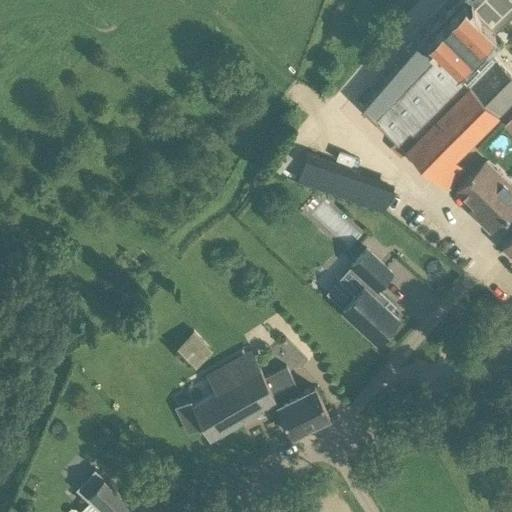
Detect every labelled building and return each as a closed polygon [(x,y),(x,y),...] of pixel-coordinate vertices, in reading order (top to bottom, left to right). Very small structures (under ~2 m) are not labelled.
[(405,148),(434,177),(454,157),(511,98),(511,77),(495,60),(486,69),(471,55),(495,30),(507,17),(511,12),(511,0),(459,0),(421,39),(362,107),(397,142),(398,141),(405,148)] [(511,134),(511,116),(503,125),(511,134)] [(307,152),(297,181),(384,212),(392,188),(358,176),(360,171),(307,152)] [(464,168),(454,157),(434,177),(445,187),(464,168)] [(506,218),(511,224),(511,187),(486,161),(472,175),(471,174),(456,189),(479,213),(475,218),(489,232),(503,218),(504,220),(506,218)] [(511,233),(502,244),(511,254),(511,233)] [(338,286),(351,297),(341,309),(376,339),(397,316),(384,304),(389,299),(376,287),(390,271),(364,248),(349,265),(353,269),(338,286)] [(192,364),(211,348),(194,329),(175,345),(192,364)] [(216,392),(192,404),(203,425),(209,437),(275,400),(276,400),(264,376),(260,368),(244,375),(236,360),(207,376),(216,392)] [(286,365),(264,376),(276,400),(275,400),(292,435),(330,416),(314,386),(300,393),(286,365)] [(189,432),(203,425),(192,404),(190,400),(176,407),(189,432)] [(95,469),(76,489),(89,502),(92,499),(105,511),(163,511),(165,510),(145,491),(133,504),(95,469)]
